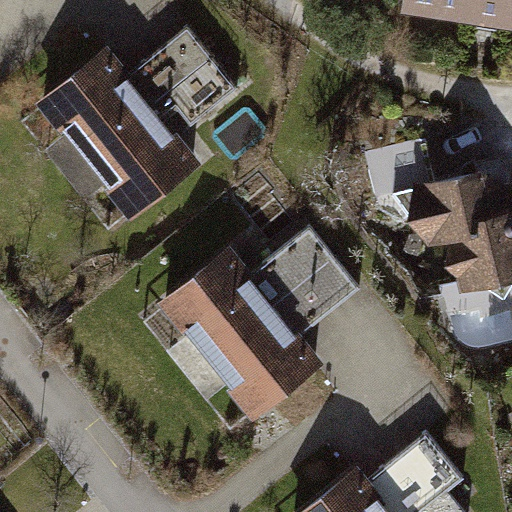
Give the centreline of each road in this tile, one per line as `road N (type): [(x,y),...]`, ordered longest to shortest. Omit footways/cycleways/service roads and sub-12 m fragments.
road 1 (track): [(266,0),(356,65),(511,105)]
road 2 (residential): [(0,341),(133,511)]
